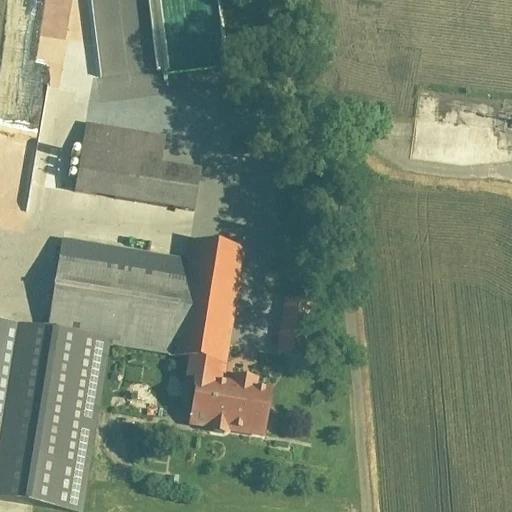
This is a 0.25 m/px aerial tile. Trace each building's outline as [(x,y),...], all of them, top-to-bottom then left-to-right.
[(170,139),(93,126),(81,191),(199,213),(207,171),(165,164),(170,139)] [(227,357),(246,248),(200,240),(196,262),(181,349),(206,353),(227,357)] [(74,242),(59,328),(181,349),(196,262),(74,242)] [(319,306),(291,302),(283,350),(310,354),(319,306)] [(2,325),(0,336),(0,499),(4,500),(34,330),(2,325)] [(34,330),(4,500),(44,507),(74,337),(34,330)] [(74,337),(44,507),(69,511),(86,511),(116,345),(74,337)] [(206,353),(200,384),(222,387),(227,357),(206,353)] [(193,425),(276,439),(283,398),(267,395),(270,376),(244,371),(241,391),(222,387),(200,384),(193,425)]
